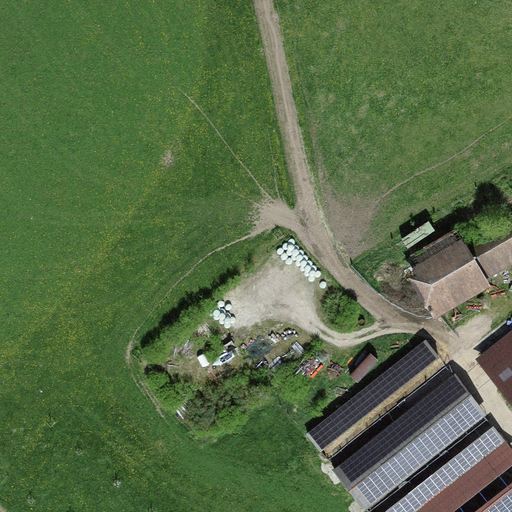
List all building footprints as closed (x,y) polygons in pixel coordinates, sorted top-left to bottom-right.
[(511,218),(411,277),(427,305),(511,255),(511,218)] [(511,330),(476,359),(511,404),(511,330)] [(320,452),(441,358),(426,340),(306,434),(320,452)] [(488,415),(456,374),(332,471),(364,511),(488,415)] [(452,511),(511,465),(511,449),(494,426),(383,511),(452,511)] [(511,511),(511,482),(473,511),(511,511)]
